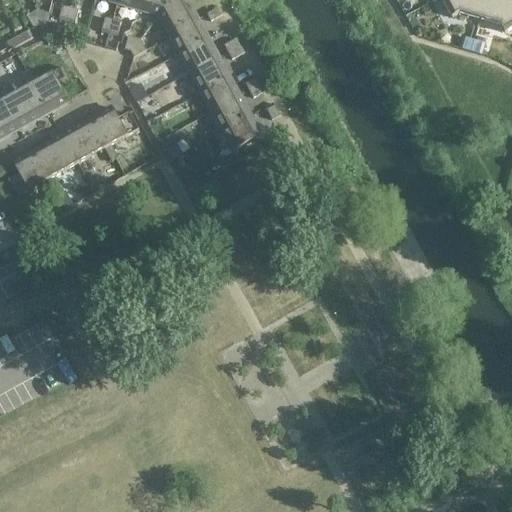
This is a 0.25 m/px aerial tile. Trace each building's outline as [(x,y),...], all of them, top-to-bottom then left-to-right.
[(144,0),(120,0),(118,7),(140,13),(144,0)] [(144,0),(140,13),(158,19),(173,0),(144,0)] [(187,0),(173,0),(158,19),(168,35),(198,19),(193,10),(187,0)] [(441,0),(452,19),(460,15),(479,21),(486,0),(441,0)] [(511,29),(511,1),(511,0),(502,0),(499,2),(492,0),(486,0),(479,21),(499,27),(503,35),(511,29)] [(60,21),(67,23),(71,10),(63,7),(60,21)] [(223,16),(219,9),(207,15),(211,22),(223,16)] [(79,12),(71,10),(67,23),(75,25),(79,12)] [(39,28),(37,11),(27,17),(33,32),(34,31),(39,28)] [(49,15),(37,11),(39,28),(45,30),(46,24),(49,15)] [(209,39),(198,19),(168,35),(179,55),(209,39)] [(102,33),(110,35),(114,22),(106,20),(102,33)] [(121,24),(114,22),(110,35),(117,37),(121,24)] [(32,40),(29,33),(16,39),(20,46),(32,40)] [(128,37),(125,46),(124,52),(130,54),(141,41),(128,37)] [(463,38),(459,50),(470,53),(475,42),(463,38)] [(20,46),(16,39),(4,46),(6,50),(8,53),(20,46)] [(215,50),(209,39),(179,55),(189,75),(218,59),(214,51),(215,50)] [(236,40),(232,42),(224,46),(228,54),(240,47),(236,40)] [(146,52),(141,41),(130,54),(133,59),(146,52)] [(486,46),(475,42),(470,53),(482,57),(486,46)] [(244,55),(240,47),(228,54),(232,61),(240,57),(244,55)] [(222,66),(218,59),(189,75),(200,94),(230,77),(223,66),(222,66)] [(30,71),(26,73),(49,115),(61,108),(61,107),(68,102),(62,91),(72,86),(63,69),(36,83),(30,71)] [(49,115),(26,73),(23,75),(30,87),(3,101),(19,130),(36,120),(37,121),(49,115)] [(237,89),(230,77),(200,94),(211,113),(239,97),(235,90),(237,89)] [(258,79),(254,81),(245,85),(249,92),(261,86),(258,79)] [(265,93),(261,86),(249,92),(253,99),(261,95),(265,93)] [(243,105),(239,97),(211,113),(221,132),(251,116),(245,104),(243,105)] [(19,130),(3,101),(0,103),(0,141),(2,141),(1,139),(19,130)] [(272,105),(268,107),(265,109),(272,121),(275,120),(279,118),(272,105)] [(112,108),(92,119),(115,160),(118,158),(111,146),(138,132),(129,115),(120,121),(112,108)] [(258,128),(251,116),(221,132),(232,152),(261,136),(257,129),(258,128)] [(115,160),(92,119),(62,135),(78,164),(104,150),(111,162),(115,160)] [(78,164),(62,135),(32,152),(55,193),(58,191),(51,179),(78,164)] [(55,193),(32,152),(12,163),(19,176),(8,182),(17,198),(44,183),(51,195),(55,193)] [(66,195),(59,198),(65,210),(72,206),(66,195)]
